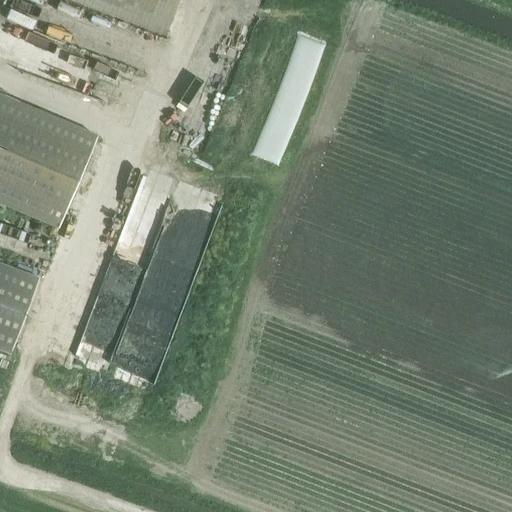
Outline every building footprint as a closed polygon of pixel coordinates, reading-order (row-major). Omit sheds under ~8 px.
[(70,0),(164,35),(176,0),(70,0)] [(6,40),(4,50),(19,53),(21,43),(6,40)] [(136,97),(148,63),(86,41),(81,54),(76,52),(69,73),(136,97)] [(97,131),(0,93),(0,201),(61,225),(97,131)] [(39,275),(0,260),(0,346),(10,351),(39,275)]
